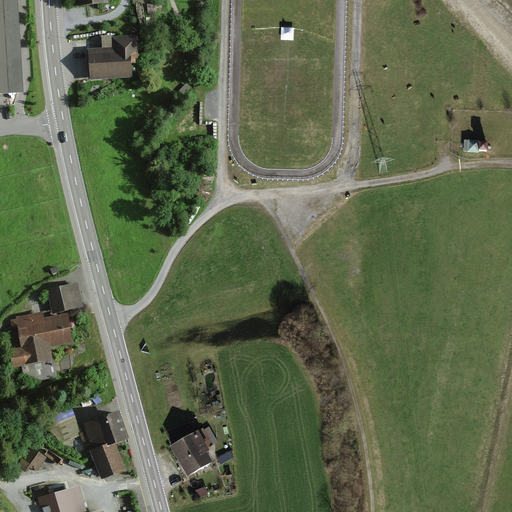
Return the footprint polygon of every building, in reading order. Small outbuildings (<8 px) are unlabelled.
[(17,0),(0,0),(0,93),(23,92),(17,0)] [(109,49),(88,49),(89,78),(133,77),(132,56),(140,56),(140,35),(113,36),(113,48),(109,49)] [(480,143),(466,142),(465,153),(479,154),(480,143)] [(77,283),(48,289),(53,314),(83,308),(77,283)] [(66,314),(44,318),(43,312),(16,316),(17,320),(12,320),(14,327),(20,326),(23,347),(13,349),(15,365),(54,359),(51,344),(71,341),(66,314)] [(102,479),(126,470),(116,442),(128,438),(119,412),(84,425),(87,431),(81,433),(87,449),(90,448),(102,479)] [(202,429),(171,448),(180,462),(189,477),(212,463),(205,452),(210,450),(208,448),(217,442),(208,428),(203,431),(202,429)] [(31,447),(18,467),(26,472),(31,466),(38,471),(47,458),(31,447)] [(221,465),(234,458),(231,452),(218,459),(221,465)] [(87,511),(80,485),(38,497),(42,511),(104,511),(104,509),(92,511),(87,511)]
